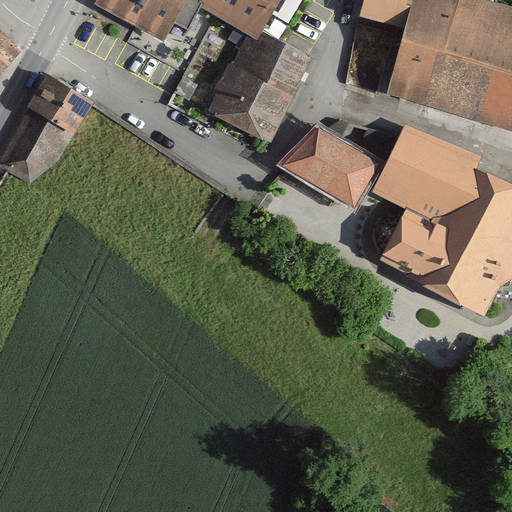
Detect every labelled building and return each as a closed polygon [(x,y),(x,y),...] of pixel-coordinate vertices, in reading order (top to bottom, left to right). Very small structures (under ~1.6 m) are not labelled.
[(98,0),(96,5),(166,43),(189,0),(98,0)] [(207,0),(202,9),(249,35),(256,40),(261,32),(279,0),(207,0)] [(365,0),(361,18),(405,29),(411,0),(365,0)] [(411,0),(405,29),(391,97),(511,133),(511,10),(473,0),(411,0)] [(210,114),(271,144),(312,59),(261,32),(256,40),(249,35),(213,95),(219,98),(210,114)] [(0,75),(20,51),(0,33),(0,75)] [(76,136),(95,105),(48,77),(30,108),(76,136)] [(59,165),(76,136),(30,108),(0,164),(0,166),(30,186),(59,165)] [(409,122),(374,195),(404,211),(382,264),(425,282),(422,291),(487,320),(502,288),(511,282),(511,183),(483,169),(490,155),(409,122)] [(283,168),(356,210),(382,166),(321,128),(283,168)]
